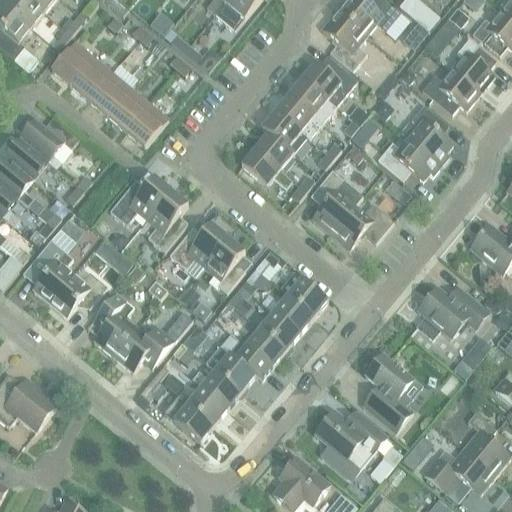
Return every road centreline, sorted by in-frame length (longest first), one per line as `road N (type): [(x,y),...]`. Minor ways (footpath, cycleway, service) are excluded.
road 1 (residential): [(372,312),(203,167),(208,138),(291,36),(299,6)]
road 2 (residential): [(204,494),(188,471),(0,316)]
road 3 (residential): [(372,312),(247,465),(204,494)]
road 4 (residential): [(511,117),(488,146),(476,187),(372,312)]
road 5 (residential): [(130,164),(41,92),(0,103)]
